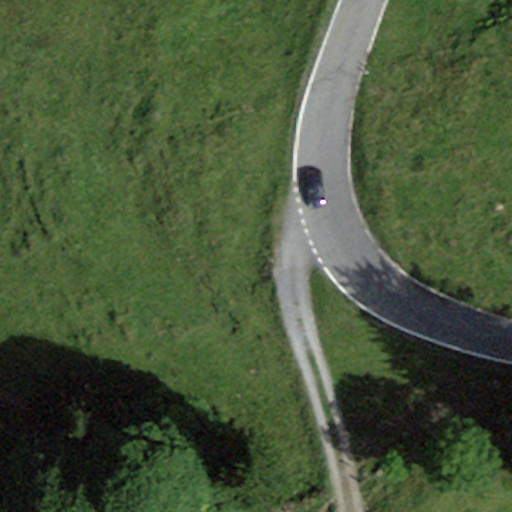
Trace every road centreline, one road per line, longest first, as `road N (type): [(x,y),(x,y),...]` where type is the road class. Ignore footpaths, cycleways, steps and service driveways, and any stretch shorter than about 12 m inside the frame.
road 1 (secondary): [(362,0),(326,138),(323,184),(332,219),(355,263),(395,300),(511,341)]
road 2 (track): [(350,511),(291,281),(302,215),(323,184)]
